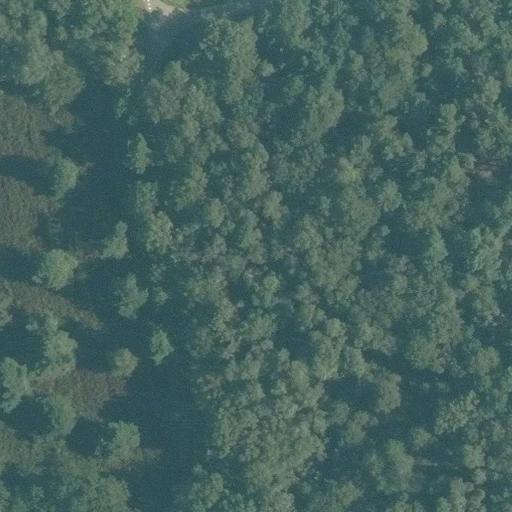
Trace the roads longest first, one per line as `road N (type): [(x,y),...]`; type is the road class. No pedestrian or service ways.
road 1 (unclassified): [(228,511),(142,30)]
road 2 (unclassified): [(291,0),(142,30)]
